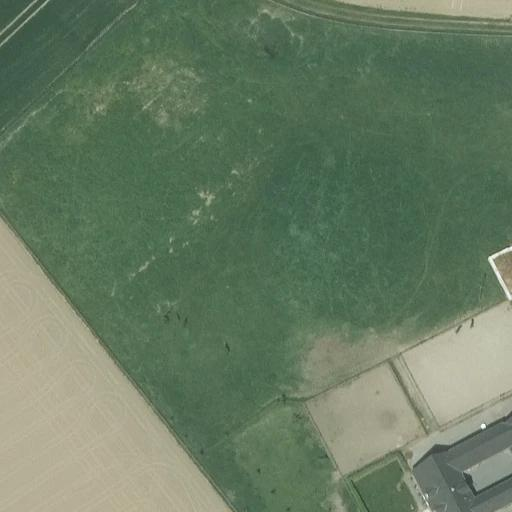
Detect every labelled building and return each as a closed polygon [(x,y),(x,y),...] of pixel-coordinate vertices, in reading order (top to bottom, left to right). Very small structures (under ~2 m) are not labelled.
[(511,406),(491,417),(500,434),(511,427),(511,406)] [(491,417),(458,433),(467,449),(480,473),(511,455),(500,434),(491,417)] [(340,436),(353,462),(383,447),(371,421),(340,436)] [(511,427),(500,434),(511,455),(511,456),(511,427)] [(411,477),(467,449),(458,433),(403,462),(411,477)] [(430,511),(438,511),(467,497),(459,483),(480,473),(467,449),(411,477),(430,511)] [(511,510),(511,509),(511,482),(500,489),(511,510)] [(467,497),(438,511),(475,511),(472,507),(467,497)] [(472,507),(475,511),(495,511),(488,499),(472,507)]
